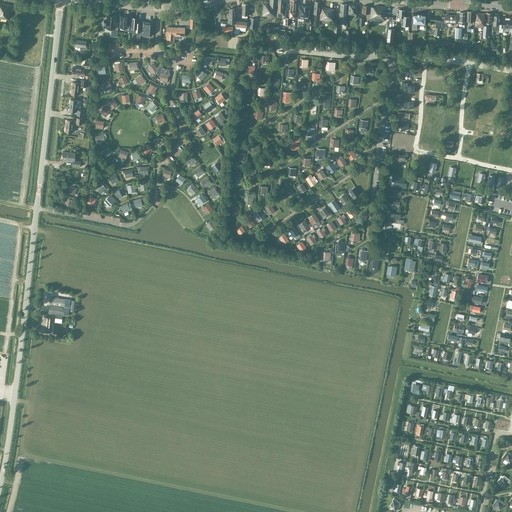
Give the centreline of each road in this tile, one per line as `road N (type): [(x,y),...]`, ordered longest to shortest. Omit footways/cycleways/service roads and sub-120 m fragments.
road 1 (tertiary): [(0,486),(60,0)]
road 2 (tertiary): [(77,0),(160,8),(222,0)]
